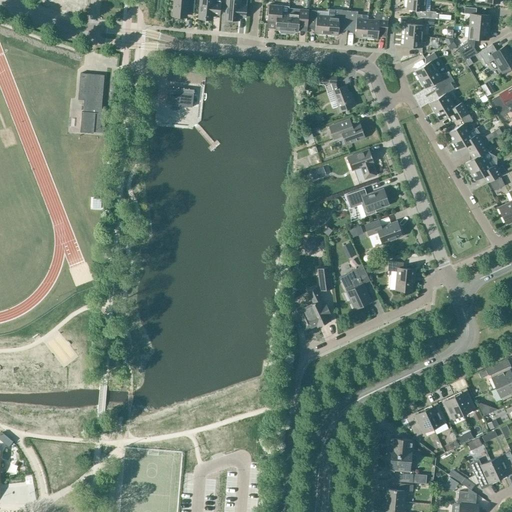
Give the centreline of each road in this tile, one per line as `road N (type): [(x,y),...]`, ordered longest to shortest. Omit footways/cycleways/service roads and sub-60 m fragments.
road 1 (tertiary): [(314,511),(320,452),(337,416),(459,350),(467,328),(464,288)]
road 2 (residential): [(370,511),(379,411),(511,350)]
road 3 (residential): [(406,95),(496,247),(511,240)]
road 4 (residential): [(446,270),(385,102)]
road 5 (residential): [(304,355),(418,302),(446,270)]
road 6 (residential): [(385,102),(367,63),(252,53)]
road 7 (unclassified): [(132,39),(71,29),(0,2)]
road 8 (residential): [(252,53),(132,39)]
